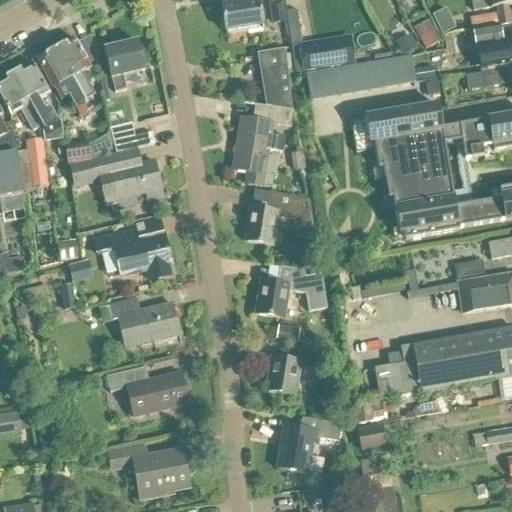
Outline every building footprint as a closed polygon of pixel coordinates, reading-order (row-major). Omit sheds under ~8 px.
[(223,21),(220,22),(222,31),(224,30),(225,34),(247,31),(247,34),(263,31),(258,2),(262,1),(262,0),(241,0),(242,3),(220,7),(223,21)] [(511,0),(486,0),(487,2),(471,5),(473,14),(511,6),(511,0)] [(280,9),(268,11),(271,30),(283,28),(280,9)] [(470,20),(472,34),(499,29),(497,16),(470,20)] [(414,32),(425,52),(440,44),(429,24),(414,32)] [(511,43),(502,45),(500,29),(472,34),(475,50),(477,50),(479,61),(482,61),(484,75),(508,70),(508,67),(511,66),(511,43)] [(410,38),(396,45),(403,58),(417,51),(410,38)] [(53,91),(54,91),(61,103),(68,99),(79,119),(86,115),(83,102),(92,97),(81,76),(90,71),(73,41),(36,62),(53,91)] [(126,93),(123,79),(144,73),(137,44),(104,52),(111,81),(114,96),(126,93)] [(332,68),(328,46),(300,51),(304,73),(332,68)] [(266,108),(266,109),(291,113),(285,52),(257,56),(266,108)] [(305,78),(310,104),(415,86),(411,60),(305,78)] [(42,129),(43,143),(59,141),(57,124),(49,109),(44,112),(39,102),(49,97),(31,65),(13,75),(42,127),(42,129)] [(483,91),(500,88),(500,87),(511,85),(511,93),(511,71),(481,76),(483,91)] [(32,134),(42,129),(42,127),(13,75),(0,82),(0,101),(10,119),(20,113),(32,134)] [(453,99),(445,100),(447,111),(455,110),(453,99)] [(291,113),(266,109),(265,109),(257,108),(254,124),(241,121),(233,173),(248,175),(246,187),(261,189),(267,152),(282,155),(284,140),(270,138),(271,127),(289,130),(291,113)] [(459,234),(459,231),(511,222),(511,189),(498,192),(500,202),(455,210),(444,147),(442,147),(441,140),(460,142),(464,163),(483,160),(481,150),(491,148),(492,155),(511,151),(511,118),(441,131),(437,108),(350,123),(355,156),(374,152),(378,171),(382,170),(388,201),(392,200),(398,231),(402,230),(405,243),(459,234)] [(21,193),(15,155),(11,132),(10,133),(8,130),(4,132),(0,124),(0,117),(2,116),(0,112),(0,211),(1,215),(21,212),(20,204),(22,204),(21,197),(22,197),(21,193)] [(125,128),(110,131),(116,156),(154,147),(152,136),(129,141),(125,128)] [(26,154),(15,155),(21,193),(48,190),(42,142),(25,144),(26,154)] [(65,149),(67,166),(89,162),(87,146),(65,149)] [(111,178),(119,212),(135,208),(133,198),(145,195),(147,205),(163,202),(154,165),(140,168),(136,153),(70,169),(75,188),(99,182),(99,180),(111,178)] [(290,157),(293,174),(305,172),(302,155),(290,157)] [(267,214),(251,211),(249,211),(243,244),(272,249),(277,221),(293,223),(296,240),(314,237),(308,203),(306,203),(305,198),(291,200),(269,197),(267,214)] [(168,269),(170,268),(163,237),(139,243),(136,232),(94,243),(97,257),(115,253),(121,280),(147,274),(149,283),(170,278),(168,269)] [(511,241),(487,246),(490,263),(511,258),(511,241)] [(56,246),(59,265),(77,262),(75,243),(56,246)] [(68,269),(72,286),(93,282),(89,264),(68,269)] [(481,264),(455,269),(457,281),(483,276),(481,264)] [(254,317),(284,322),(288,294),(305,297),(308,315),(326,312),(321,277),(305,279),(304,273),(279,270),(277,287),(260,284),(254,317)] [(511,275),(457,285),(463,318),(511,309),(511,275)] [(23,292),(25,302),(47,298),(45,288),(23,292)] [(74,311),(72,300),(62,301),(64,313),(74,311)] [(179,338),(172,307),(139,315),(136,303),(110,309),(114,324),(117,323),(124,351),(179,338)] [(14,312),(16,324),(27,322),(25,310),(14,312)] [(299,331),(278,328),(276,341),(297,344),(299,331)] [(403,367),(374,372),(380,403),(511,379),(511,330),(400,350),(403,367)] [(265,393),(295,398),(299,370),(316,373),(319,355),(293,351),(291,364),(271,360),(265,393)] [(106,380),(111,400),(127,396),(133,421),(188,407),(181,376),(148,384),(145,371),(106,380)] [(349,410),(354,430),(370,427),(365,406),(349,410)] [(389,406),(381,407),(382,416),(391,415),(389,406)] [(0,417),(0,439),(20,436),(16,415),(0,417)] [(276,472),(306,476),(311,448),(316,448),(317,442),(337,445),(340,428),(315,424),(313,434),(283,429),(276,472)] [(356,433),(360,455),(385,450),(381,429),(356,433)] [(511,431),(472,439),(474,451),(511,444),(511,431)] [(110,475),(123,473),(133,471),(139,504),(173,498),(173,495),(189,492),(183,455),(147,463),(145,449),(106,457),(110,475)] [(360,464),(365,497),(393,494),(390,476),(372,479),(370,462),(360,464)] [(343,505),(340,488),(323,491),(326,508),(343,505)] [(393,494),(365,497),(366,511),(404,511),(403,500),(394,502),(393,494)]
